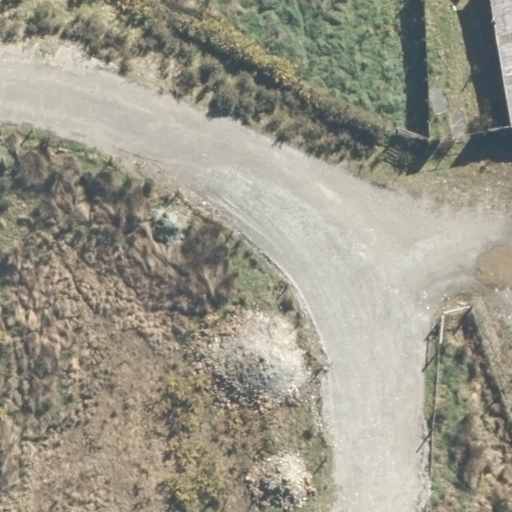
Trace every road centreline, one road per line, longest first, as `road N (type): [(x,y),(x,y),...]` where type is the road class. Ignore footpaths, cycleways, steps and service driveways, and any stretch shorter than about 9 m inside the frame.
road 1 (track): [(511,460),(483,404),(405,337),(200,191),(86,147),(0,140)]
road 2 (unknown): [(372,314),(382,347),(392,511)]
